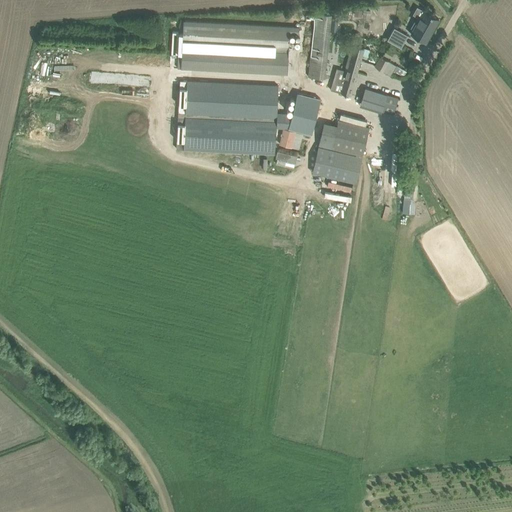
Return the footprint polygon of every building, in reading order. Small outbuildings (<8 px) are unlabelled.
[(421,19),(412,34),(426,43),(440,20),(419,7),(414,15),(421,19)] [(325,79),(332,15),(316,13),(309,77),(325,79)] [(290,27),(187,22),(185,69),(288,74),(290,27)] [(395,27),(388,39),(402,47),(409,35),(395,27)] [(339,92),(341,92),(350,95),(364,48),(353,44),(342,81),(333,78),(331,90),(339,92)] [(396,65),(394,64),(381,56),(375,66),(390,76),(396,65)] [(184,79),(181,146),(279,151),(283,84),(184,79)] [(386,94),(381,111),(392,114),(397,98),(386,94)] [(320,98),(312,96),(311,102),(295,98),(287,127),(313,134),(320,104),(319,104),(320,98)] [(368,130),(338,123),(336,129),(323,126),(318,144),(362,155),(368,130)] [(283,130),(279,146),(299,150),(303,135),(283,130)] [(295,163),(297,156),(278,151),(276,159),(295,163)] [(415,200),(412,200),(413,173),(404,173),(403,212),(414,213),(415,200)]
